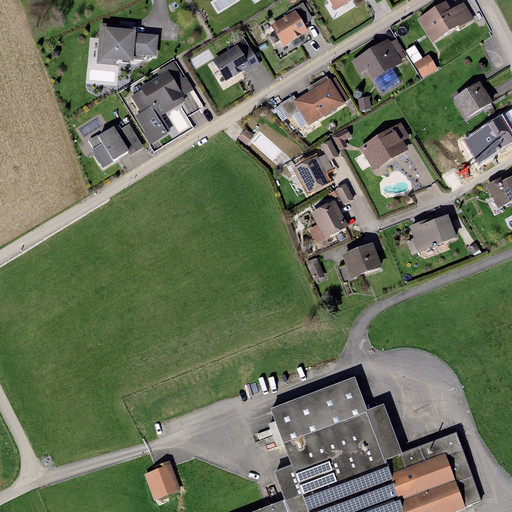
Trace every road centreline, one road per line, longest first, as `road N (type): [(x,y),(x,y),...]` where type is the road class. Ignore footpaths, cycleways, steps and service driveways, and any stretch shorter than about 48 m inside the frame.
road 1 (residential): [(0,257),(426,0)]
road 2 (track): [(0,498),(147,447)]
